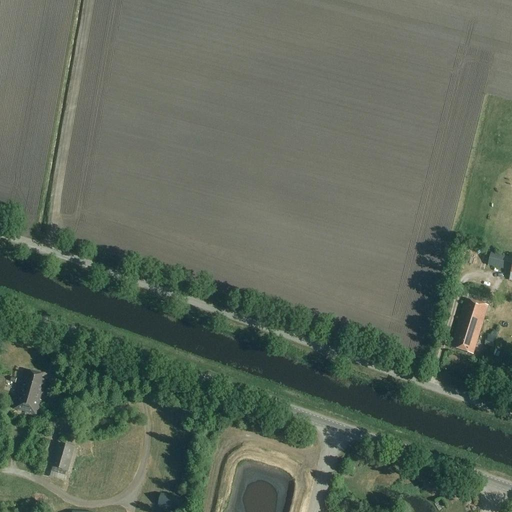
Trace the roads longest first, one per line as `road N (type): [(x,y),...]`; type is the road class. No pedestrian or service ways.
road 1 (unclassified): [(511,415),(0,232)]
road 2 (tertiary): [(511,488),(0,307)]
